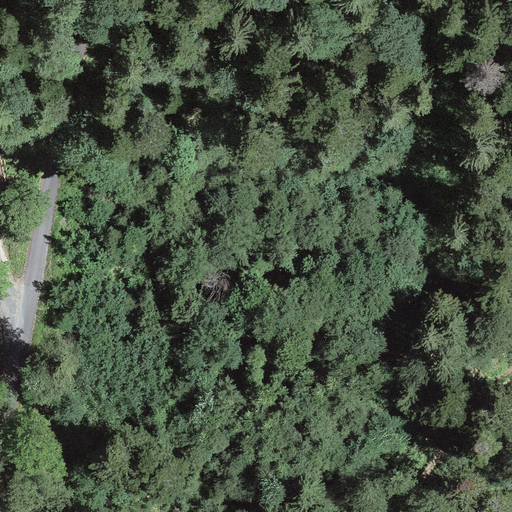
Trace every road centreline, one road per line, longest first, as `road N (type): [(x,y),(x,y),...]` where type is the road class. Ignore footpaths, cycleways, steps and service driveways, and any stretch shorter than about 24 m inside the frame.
road 1 (track): [(0,456),(85,0)]
road 2 (track): [(48,511),(43,405),(0,258)]
road 3 (track): [(511,377),(481,402),(396,511)]
